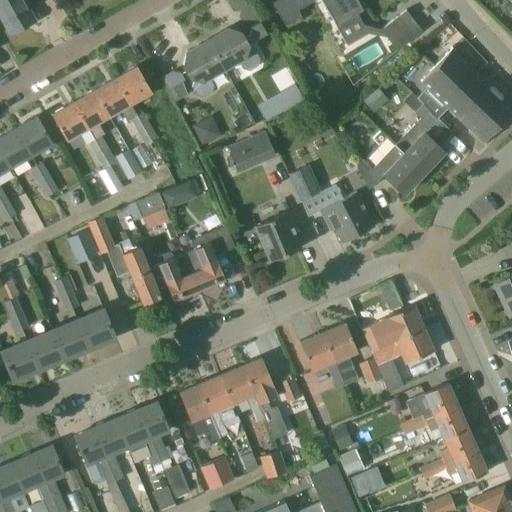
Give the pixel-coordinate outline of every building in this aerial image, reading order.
[(0,0),(0,15),(10,34),(35,20),(23,0),(0,0)] [(278,0),(273,3),(285,24),(300,15),(296,9),(312,0),(320,0),(335,24),(356,12),(363,8),(358,0),(278,0)] [(396,50),(421,30),(406,10),(380,29),(396,50)] [(213,38),(210,48),(223,71),(238,61),(242,69),(249,70),(257,65),(259,59),(254,51),(245,48),(245,43),(268,31),(261,19),(239,32),(226,30),(213,38)] [(223,71),(210,48),(198,46),(186,53),(183,67),(190,79),(193,79),(191,87),(196,96),(203,97),(211,92),(213,85),(209,79),(223,71)] [(452,48),(436,64),(498,124),(511,109),(511,105),(466,61),(454,50),(452,48)] [(498,124),(436,64),(420,81),(426,87),(417,97),(437,117),(447,107),(482,140),(498,124)] [(115,77),(130,104),(151,92),(136,65),(115,77)] [(180,73),(172,71),(161,78),(168,89),(184,80),(180,73)] [(115,77),(93,89),(108,116),(120,109),(126,121),(130,119),(136,115),(136,114),(130,104),(115,77)] [(295,86),(258,107),(265,120),(303,99),(295,86)] [(108,116),(93,89),(72,102),(93,138),(87,142),(87,143),(94,155),(107,148),(101,136),(104,134),(97,122),(108,116)] [(419,118),(394,144),(425,169),(442,151),(423,132),(429,127),(431,128),(438,120),(436,118),(437,117),(417,97),(416,98),(410,93),(402,101),(413,112),(419,118)] [(72,102),(51,114),(66,140),(78,133),(84,144),(87,143),(87,142),(93,138),(72,102)] [(136,115),(130,119),(136,131),(143,127),(144,130),(150,126),(142,111),(136,114),(136,115)] [(36,116),(15,129),(30,155),(52,143),(36,116)] [(220,135),(211,116),(191,126),(201,145),(220,135)] [(143,127),(136,131),(145,145),(152,141),(157,138),(150,126),(144,130),(143,127)] [(0,152),(9,167),(30,155),(15,129),(0,137),(0,152)] [(275,156),(264,132),(228,148),(238,171),(275,156)] [(425,169),(394,144),(371,169),(367,161),(356,166),(367,188),(378,182),(384,175),(403,193),(425,169)] [(137,166),(149,163),(143,145),(131,149),(137,166)] [(115,162),(107,148),(94,155),(102,169),(97,172),(110,194),(122,187),(110,165),(115,162)] [(140,171),(127,149),(114,156),(127,178),(140,171)] [(0,172),(9,167),(0,152),(0,172)] [(29,169),(37,183),(50,175),(42,162),(35,165),(29,169)] [(320,191),(309,165),(288,174),(300,201),(320,191)] [(50,175),(37,183),(44,196),(51,193),(57,189),(50,175)] [(160,192),(167,207),(196,195),(189,179),(174,186),(160,192)] [(373,226),(355,191),(319,209),(330,230),(334,228),(341,242),(373,226)] [(158,193),(135,202),(141,216),(146,229),(162,222),(167,233),(174,231),(164,207),(158,193)] [(8,200),(0,204),(0,215),(3,221),(9,217),(15,214),(8,200)] [(296,225),(290,211),(253,226),(268,262),(301,248),(292,227),(296,225)] [(158,292),(162,290),(158,279),(153,280),(148,271),(138,246),(122,253),(118,244),(113,246),(100,215),(86,222),(99,253),(106,251),(116,276),(128,271),(142,304),(160,297),(158,292)] [(192,274),(198,290),(201,289),(203,293),(205,294),(215,290),(216,287),(215,284),(224,280),(214,256),(234,248),(225,226),(191,240),(194,249),(183,253),(192,274)] [(98,253),(87,229),(66,238),(77,263),(98,253)] [(158,279),(162,290),(167,288),(172,301),(182,297),(184,301),(187,302),(197,298),(198,294),(196,291),(198,290),(192,274),(183,253),(172,258),(170,253),(167,252),(156,257),(155,259),(158,267),(148,271),(153,280),(158,279)] [(18,295),(7,272),(0,275),(0,278),(9,299),(18,295)] [(54,281),(60,295),(72,290),(66,276),(54,281)] [(511,276),(496,284),(511,315),(511,314),(511,276)] [(72,290),(60,295),(66,310),(78,305),(72,290)] [(3,303),(9,317),(22,312),(16,298),(9,300),(3,303)] [(370,350),(423,327),(413,305),(384,317),(385,318),(361,328),(370,350)] [(102,309),(76,320),(88,349),(114,338),(102,309)] [(22,312),(9,317),(16,332),(21,329),(28,326),(22,312)] [(88,349),(76,320),(51,330),(63,360),(88,349)] [(345,323),(322,332),(344,385),(357,380),(347,356),(357,351),(345,323)] [(372,349),(370,350),(375,361),(398,351),(404,363),(433,350),(423,327),(372,349)] [(63,360),(51,330),(25,340),(38,370),(63,360)] [(344,385),(322,332),(299,341),(311,371),(327,365),(337,388),(344,385)] [(0,351),(12,381),(38,370),(25,340),(0,350),(0,351)] [(261,357),(241,365),(264,419),(272,439),(286,433),(278,413),(275,406),(269,409),(265,400),(276,396),(261,357)] [(372,358),(358,364),(367,383),(374,380),(380,377),(372,358)] [(241,365),(219,375),(231,404),(246,398),(256,422),(264,419),(241,365)] [(219,375),(197,384),(219,438),(227,434),(225,428),(224,426),(238,420),(231,404),(219,375)] [(301,396),(292,378),(292,376),(278,383),(286,402),(301,396)] [(423,420),(457,406),(447,383),(422,394),(426,403),(418,407),(421,414),(423,420)] [(219,438),(197,384),(178,392),(196,435),(207,431),(211,441),(219,438)] [(156,401),(135,410),(157,463),(167,459),(157,434),(168,429),(156,401)] [(437,428),(442,438),(467,428),(457,406),(423,420),(421,414),(410,419),(415,430),(426,425),(429,432),(437,428)] [(135,410),(115,418),(127,447),(141,441),(151,466),(157,463),(135,410)] [(115,418),(92,427),(115,483),(123,479),(112,453),(127,447),(115,418)] [(404,435),(415,430),(410,419),(399,423),(402,430),(404,435)] [(344,425),(331,431),(339,449),(352,444),(344,425)] [(115,483),(92,427),(73,435),(85,464),(86,464),(92,481),(103,476),(111,495),(118,491),(115,483)] [(476,450),(467,428),(442,438),(446,447),(438,451),(441,458),(444,464),(476,450)] [(179,431),(171,434),(176,446),(184,443),(179,431)] [(51,445),(32,453),(56,511),(65,511),(51,479),(63,474),(51,445)] [(363,469),(354,449),(338,456),(347,475),(363,469)] [(279,450),(258,456),(265,478),(286,472),(279,450)] [(441,458),(431,462),(434,468),(431,470),(433,475),(446,469),(448,475),(456,471),(461,483),(486,472),(476,450),(444,464),(441,458)] [(10,462),(22,491),(37,485),(47,511),(56,511),(32,453),(30,454),(10,462)] [(232,479),(222,457),(201,466),(211,488),(232,479)] [(13,511),(7,497),(22,491),(10,462),(0,466),(0,502),(4,511),(13,511)] [(424,479),(433,475),(431,470),(434,468),(431,462),(418,467),(424,479)] [(189,492),(177,465),(163,471),(174,498),(189,492)] [(352,511),(332,465),(308,475),(320,503),(298,511),(288,511),(284,500),(256,511),(352,511)] [(384,487),(375,468),(349,479),(358,498),(384,487)] [(166,485),(164,479),(153,484),(156,490),(166,485)] [(174,504),(166,485),(156,490),(152,491),(160,510),(174,504)] [(511,511),(511,507),(502,487),(469,502),(468,503),(457,508),(459,511),(511,511)] [(452,511),(455,511),(448,494),(424,503),(427,511),(452,511)] [(234,511),(228,497),(213,503),(216,511),(234,511)]
